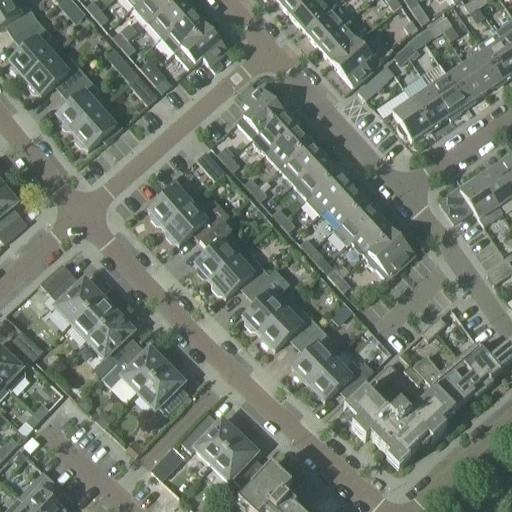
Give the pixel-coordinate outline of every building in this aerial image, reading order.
[(0,33),(9,28),(17,40),(36,26),(25,7),(20,10),(13,0),(8,0),(7,1),(0,5),(0,33)] [(62,0),(54,0),(54,4),(57,8),(64,2),(62,0)] [(122,0),(133,13),(147,0),(122,0)] [(147,0),(133,13),(147,28),(178,0),(177,0),(147,0)] [(147,28),(160,43),(192,16),(178,0),(147,28)] [(284,0),(277,7),(290,22),(315,0),(284,0)] [(315,0),(290,22),(304,37),(329,15),(335,10),(326,0),(315,0)] [(393,0),(382,0),(392,14),(399,9),(393,0)] [(400,0),(409,13),(417,7),(412,0),(400,0)] [(447,0),(454,9),(466,0),(447,0)] [(482,0),(477,0),(472,4),(477,11),(486,6),(482,0)] [(74,8),(69,2),(58,11),(63,17),(74,8)] [(477,11),(472,4),(463,10),(469,17),(477,11)] [(85,12),(93,21),(100,15),(92,6),(85,12)] [(417,7),(409,13),(421,31),(429,25),(417,7)] [(100,15),(93,21),(101,30),(107,24),(100,15)] [(304,37),(317,53),(343,30),(329,15),(304,37)] [(160,43),(173,59),(205,31),(192,16),(160,43)] [(445,22),(436,28),(442,35),(450,30),(445,22)] [(317,53),(331,68),(362,40),(349,25),(343,30),(317,53)] [(417,35),(410,25),(403,30),(409,41),(417,35)] [(22,82),(24,84),(55,57),(45,46),(50,42),(36,26),(17,40),(26,50),(8,66),(11,70),(10,75),(16,81),(22,82)] [(442,35),(436,28),(428,34),(433,41),(442,35)] [(205,31),(173,59),(188,75),(198,66),(201,63),(209,72),(227,56),(205,31)] [(511,36),(500,45),(511,62),(511,36)] [(112,43),(120,52),(126,46),(119,37),(112,43)] [(477,50),(482,57),(501,86),(511,78),(511,62),(500,45),(496,38),(477,50)] [(362,40),(331,68),(352,93),(371,77),(363,68),(376,56),(362,40)] [(126,46),(120,52),(127,61),(134,55),(126,46)] [(408,48),(401,56),(407,62),(415,55),(408,48)] [(113,54),(104,62),(112,71),(121,63),(113,54)] [(407,62),(401,56),(393,63),(400,70),(407,62)] [(58,87),(65,95),(83,80),(69,63),(64,68),(55,57),(24,84),(26,87),(25,92),(32,99),(37,99),(40,103),(58,87)] [(482,57),(464,69),(483,98),(501,86),(482,57)] [(139,74),(146,83),(156,74),(148,65),(139,74)] [(464,69),(446,81),(465,110),(483,98),(464,69)] [(377,79),(385,86),(393,79),(385,71),(377,79)] [(156,74),(146,83),(154,92),(164,83),(156,74)] [(69,136),(71,138),(98,115),(102,111),(93,100),(98,96),(83,80),(65,95),(73,104),(55,120),(58,124),(58,129),(64,136),(69,136)] [(137,81),(128,88),(147,111),(156,103),(137,81)] [(446,81),(428,93),(447,122),(449,125),(462,117),(459,114),(465,110),(446,81)] [(358,99),(365,106),(378,93),(371,86),(358,99)] [(250,145),(251,144),(282,116),(259,91),(241,108),(249,117),(235,129),(250,145)] [(428,93),(410,105),(429,134),(447,122),(428,93)] [(429,134),(410,105),(391,117),(398,127),(395,129),(396,133),(396,134),(397,136),(398,138),(399,139),(401,141),(404,143),(407,141),(410,146),(408,148),(409,149),(423,140),(422,139),(429,134)] [(98,115),(71,138),(73,141),(73,146),(79,153),(84,153),(87,156),(107,139),(111,143),(121,133),(111,121),(107,125),(98,115)] [(251,144),(264,159),(295,131),(282,116),(251,144)] [(264,159),(278,174),(309,146),(295,131),(264,159)] [(278,174),(292,189),(323,161),(309,146),(278,174)] [(216,160),(224,169),(231,162),(223,154),(216,160)] [(196,165),(215,187),(224,179),(205,157),(196,165)] [(511,159),(495,171),(511,196),(511,159)] [(292,189),(306,204),(337,176),(323,161),(292,189)] [(231,162),(224,169),(232,178),(239,171),(231,162)] [(511,196),(495,171),(477,183),(496,213),(497,212),(511,202),(511,196)] [(318,221),(326,214),(351,191),(337,176),(306,204),(304,206),(318,221)] [(464,205),(472,216),(482,232),(501,219),(497,212),(496,213),(477,183),(460,195),(458,196),(464,205)] [(160,231),(162,233),(189,210),(180,199),(184,196),(174,184),(163,194),(167,198),(147,216),(150,219),(149,224),(155,231),(160,231)] [(244,190),(252,199),(258,192),(250,184),(244,190)] [(4,187),(0,190),(0,246),(3,250),(26,230),(11,212),(15,209),(7,199),(11,196),(4,187)] [(326,214),(339,229),(364,206),(351,191),(326,214)] [(258,192),(252,199),(260,208),(267,201),(258,192)] [(438,207),(445,218),(464,205),(458,196),(460,195),(458,193),(438,207)] [(453,229),(472,216),(464,205),(445,218),(453,229)] [(345,251),(350,247),(378,221),(364,206),(339,229),(332,236),(345,251)] [(198,220),(189,210),(162,233),(164,236),(164,241),(170,248),(175,248),(178,251),(196,235),(204,244),(222,228),(228,223),(213,207),(198,220)] [(271,220),(279,229),(286,223),(278,214),(271,220)] [(361,259),(364,262),(392,236),(378,221),(350,247),(353,250),(353,253),(358,258),(361,259)] [(286,223),(279,229),(287,238),(294,231),(286,223)] [(207,284),(209,286),(236,263),(227,252),(236,244),(222,228),(204,244),(211,253),(193,269),(196,272),(196,277),(202,284),(207,284)] [(392,236),(364,262),(367,265),(367,268),(372,273),(374,273),(386,287),(414,261),(392,236)] [(299,250),(307,259),(314,253),(306,244),(299,250)] [(314,253),(307,259),(315,268),(322,261),(314,253)] [(243,288),(250,297),(268,281),(254,265),(249,269),(240,259),(236,263),(209,286),(211,289),(211,294),(217,301),(222,301),(225,304),(243,288)] [(485,280),(492,289),(511,274),(511,273),(506,265),(485,280)] [(54,313),(70,330),(103,299),(95,291),(92,294),(83,285),(79,289),(61,270),(39,290),(57,309),(54,313)] [(326,280),(334,289),(341,283),(333,274),(326,280)] [(288,290),(274,275),(268,281),(250,297),(258,305),(241,322),(244,325),(244,330),(250,337),(255,337),(258,339),(284,314),(287,310),(278,301),(288,290)] [(341,283),(334,289),(342,298),(349,292),(341,283)] [(70,330),(86,347),(115,319),(107,311),(111,307),(103,299),(70,330)] [(291,339),(299,348),(317,331),(302,316),(293,324),(284,314),(258,339),(260,341),(260,346),(266,353),(271,353),(274,356),(291,339)] [(106,361),(115,370),(136,349),(128,341),(132,337),(123,328),(127,324),(119,316),(115,319),(86,347),(103,364),(106,361)] [(439,323),(429,331),(435,338),(445,329),(439,323)] [(304,388),(307,390),(333,365),(323,355),(332,347),(317,331),(299,348),(307,356),(290,373),(293,376),(293,381),(299,387),(304,388)] [(435,338),(429,331),(420,339),(426,346),(435,338)] [(11,346),(33,366),(42,357),(20,336),(11,346)] [(0,386),(5,391),(10,397),(24,382),(24,377),(21,374),(27,367),(5,347),(0,352),(0,386)] [(456,362),(484,395),(492,388),(490,385),(511,366),(511,358),(505,350),(488,364),(473,347),(456,362)] [(135,398),(137,399),(169,368),(161,359),(157,363),(149,354),(145,358),(136,349),(115,370),(100,384),(109,394),(116,387),(131,402),(135,398)] [(423,384),(433,395),(454,416),(464,407),(473,399),(475,402),(484,395),(456,362),(438,377),(425,361),(412,372),(423,384)] [(333,365),(307,390),(309,392),(309,397),(315,404),(320,404),(324,407),(341,391),(349,399),(372,377),(363,368),(358,373),(351,367),(343,375),(333,365)] [(169,368),(137,399),(154,416),(157,413),(166,422),(188,401),(179,392),(182,388),(174,379),(177,376),(169,368)] [(374,383),(380,390),(395,375),(389,369),(374,383)] [(417,390),(423,384),(412,372),(409,370),(402,376),(417,390)] [(454,416),(433,395),(407,420),(398,411),(389,420),(364,393),(342,414),(355,427),(350,431),(364,445),(371,439),(375,443),(372,446),(397,471),(419,449),(416,446),(423,439),(431,447),(445,433),(441,429),(454,416)] [(41,409),(33,418),(40,425),(48,416),(41,409)] [(103,433),(112,424),(103,416),(95,425),(103,433)] [(40,425),(33,418),(25,427),(32,433),(40,425)] [(194,455),(210,471),(241,438),(233,430),(229,434),(220,425),(217,429),(208,420),(180,449),(190,459),(194,455)] [(241,438),(210,471),(228,487),(231,484),(240,493),(261,471),(252,462),(255,458),(246,450),(250,446),(241,438)] [(10,442),(2,451),(9,458),(17,449),(10,442)] [(9,458),(2,451),(0,453),(0,466),(9,458)] [(10,464),(17,471),(25,462),(18,456),(10,464)] [(159,466),(149,477),(160,487),(170,476),(159,466)] [(269,471),(236,506),(242,511),(305,511),(289,491),(290,491),(269,471)] [(42,478),(18,504),(25,511),(62,511),(57,507),(55,509),(53,507),(62,497),(42,478)]
